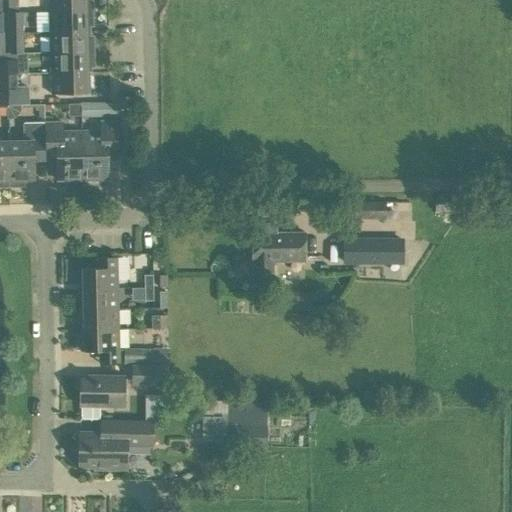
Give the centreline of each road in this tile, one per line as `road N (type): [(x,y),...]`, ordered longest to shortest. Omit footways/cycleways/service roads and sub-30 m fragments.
road 1 (residential): [(45,483),(45,224)]
road 2 (residential): [(144,0),(152,192)]
road 3 (residential): [(150,511),(151,487),(45,483)]
road 4 (residential): [(45,224),(128,221),(152,192)]
